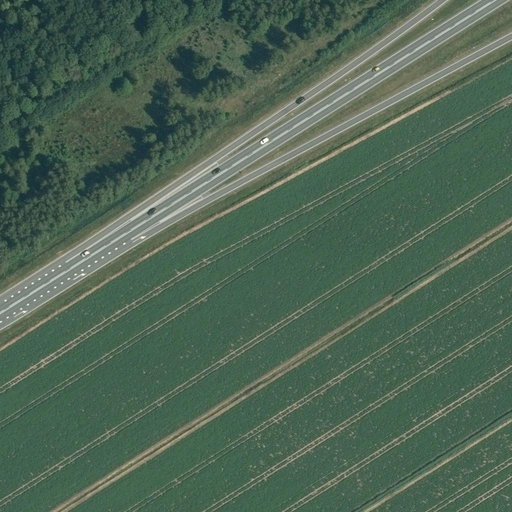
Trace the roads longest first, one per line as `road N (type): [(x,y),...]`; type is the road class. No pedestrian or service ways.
road 1 (trunk): [(442,0),(165,191),(69,269)]
road 2 (trunk): [(126,232),(495,0)]
road 3 (trunk): [(126,232),(211,198),(511,37)]
